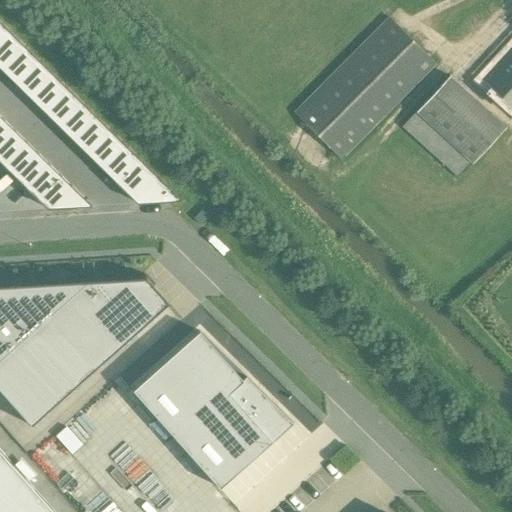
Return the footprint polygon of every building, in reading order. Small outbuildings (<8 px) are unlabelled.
[(294,113),(297,115),(340,159),(435,64),(389,18),(294,113)] [(0,22),(0,45),(11,34),(0,22)] [(11,34),(0,45),(0,68),(3,71),(26,48),(11,34)] [(26,48),(3,71),(17,85),(40,62),(26,48)] [(511,49),(484,80),(511,105),(511,49)] [(40,62),(17,85),(31,99),(54,76),(40,62)] [(54,76),(31,99),(45,113),(68,90),(54,76)] [(460,178),(506,127),(449,76),(403,127),(460,178)] [(68,90),(45,113),(60,127),(83,104),(68,90)] [(83,104),(60,127),(74,141),(97,118),(83,104)] [(97,118),(74,141),(88,155),(111,132),(97,118)] [(4,120),(0,123),(0,146),(15,131),(4,120)] [(15,131),(0,146),(0,162),(3,166),(26,142),(15,131)] [(111,132),(88,155),(102,169),(126,146),(111,132)] [(26,142),(3,166),(15,177),(38,153),(26,142)] [(126,146),(102,169),(117,183),(140,160),(126,146)] [(38,153),(15,177),(26,188),(49,164),(38,153)] [(140,160),(117,183),(129,196),(130,197),(131,197),(150,203),(163,202),(166,202),(182,201),(140,160)] [(26,188),(37,199),(38,199),(61,176),(49,164),(26,188)] [(61,176),(38,199),(60,208),(60,209),(76,207),(92,206),(83,197),(72,186),(71,186),(61,176)] [(0,390),(32,426),(169,304),(153,285),(154,284),(147,276),(21,283),(0,284),(0,390)] [(199,331),(132,391),(219,490),(294,424),(247,377),(243,380),(199,331)] [(39,467),(0,425),(0,444),(29,476),(39,467)] [(0,511),(55,511),(0,450),(0,511)]
